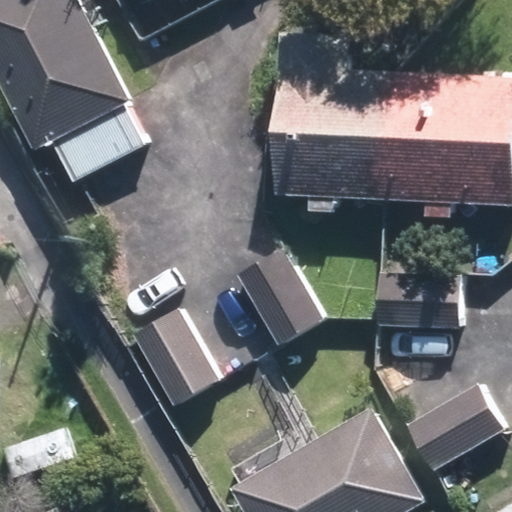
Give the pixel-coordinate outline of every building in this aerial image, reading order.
[(153,146),(132,104),(140,100),(88,0),(0,0),(0,69),(41,150),(59,142),(81,183),(153,146)] [(390,193),(395,66),(358,65),(360,27),(294,24),(288,190),(390,193)] [(511,71),(395,66),(390,193),(511,198),(511,71)] [(332,311),(293,240),(246,268),(285,336),(332,311)] [(468,270),(387,269),(387,321),(466,322),(468,270)] [(228,371),(188,302),(142,328),(181,397),(228,371)] [(485,377),(416,417),(442,464),(511,423),(485,377)] [(384,400),(241,482),(258,511),(407,511),(438,495),(384,400)] [(70,421),(9,441),(19,472),(80,453),(70,421)] [(74,511),(68,501),(47,511),(74,511)]
